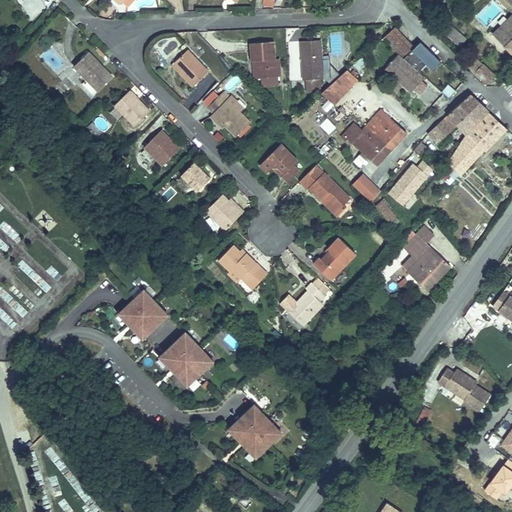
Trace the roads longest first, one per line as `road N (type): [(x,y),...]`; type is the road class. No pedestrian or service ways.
road 1 (secondary): [(305,511),(511,224)]
road 2 (residential): [(128,41),(157,27),(335,18),(372,0)]
road 3 (residential): [(128,41),(141,74),(265,200),(275,214),(271,233)]
road 4 (residential): [(0,379),(60,332),(80,331),(115,348),(177,418)]
road 5 (residential): [(494,100),(386,0)]
road 6 (unknown): [(472,79),(378,177)]
